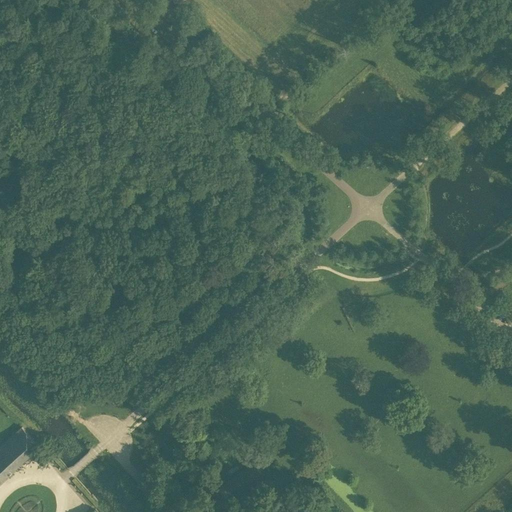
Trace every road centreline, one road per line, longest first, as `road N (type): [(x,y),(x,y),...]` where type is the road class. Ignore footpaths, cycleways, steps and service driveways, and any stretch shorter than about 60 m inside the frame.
road 1 (unclassified): [(367,208),(106,440)]
road 2 (unclassified): [(367,208),(131,0)]
road 3 (track): [(405,241),(367,208),(511,79)]
road 4 (track): [(263,115),(388,0)]
